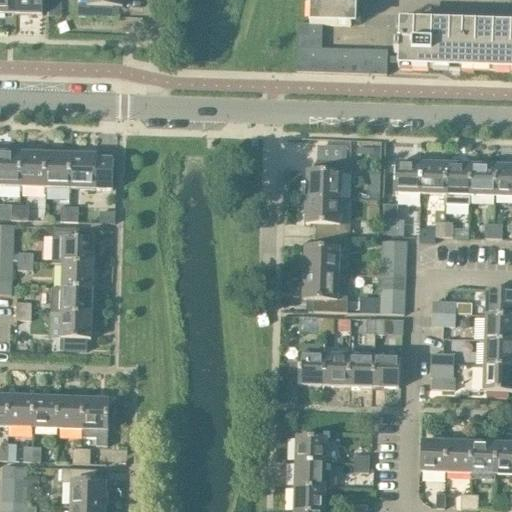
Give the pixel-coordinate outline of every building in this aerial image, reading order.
[(0,0),(0,15),(17,16),(17,0),(0,0)] [(17,0),(17,16),(42,17),(42,0),(17,0)] [(87,0),(87,6),(78,6),(77,19),(111,20),(112,8),(122,9),(122,0),(87,0)] [(296,62),(296,74),(386,77),(386,53),(321,51),(322,26),(350,27),(350,13),(350,0),(310,0),(309,26),(298,26),(296,62)] [(49,3),(48,19),(59,19),(60,4),(49,3)] [(135,39),(136,26),(126,25),(126,39),(135,39)] [(394,44),(394,54),(399,54),(398,69),(511,72),(511,32),(399,29),(399,42),(398,42),(398,44),(394,44)] [(0,188),(20,189),(21,155),(13,155),(13,152),(0,151),(0,188)] [(44,190),(46,156),(37,155),(37,152),(22,152),(22,155),(21,155),(20,189),(44,190)] [(69,191),(71,157),(62,156),(62,153),(47,153),(47,156),(46,156),(44,190),(69,191)] [(71,157),(69,191),(112,192),(113,158),(87,157),(87,154),(72,153),(72,157),(71,157)] [(307,201),(341,202),(342,176),(351,176),(352,164),(318,163),(318,175),(308,174),(307,184),(305,184),(305,198),(307,198),(307,201)] [(421,196),(422,165),(397,165),(396,195),(421,196)] [(445,197),(446,166),(422,165),(421,196),(445,197)] [(470,198),(471,167),(446,166),(445,197),(444,207),(469,207),(470,198)] [(495,198),(496,168),(471,167),(470,198),(495,198)] [(511,168),(496,168),(495,198),(511,199),(511,168)] [(340,227),(341,202),(307,201),(307,203),(305,203),(304,217),(306,217),(306,227),(316,227),(316,238),(349,239),(350,227),(340,227)] [(19,223),(19,208),(11,207),(10,223),(19,223)] [(19,208),(19,223),(28,223),(29,208),(19,208)] [(68,225),(69,209),(61,209),(60,225),(68,225)] [(69,209),(68,225),(78,225),(78,210),(69,209)] [(382,224),(382,237),(394,238),(402,238),(402,224),(394,224),(382,224)] [(444,240),(445,225),(435,225),(435,240),(444,240)] [(445,225),(444,240),(452,240),(453,225),(445,225)] [(494,242),(494,226),(484,226),(484,241),(494,242)] [(494,226),(494,242),(502,242),(502,227),(494,226)] [(0,240),(12,241),(13,228),(0,227),(0,240)] [(51,265),(93,267),(94,241),(78,241),(78,231),(53,230),(51,265)] [(349,251),(349,239),(316,238),(315,249),(305,249),(305,258),(303,258),(302,272),(304,272),(304,275),(338,276),(339,251),(349,251)] [(0,252),(12,253),(12,241),(0,240),(0,252)] [(405,261),(406,245),(406,244),(382,243),(382,260),(405,261)] [(0,262),(12,263),(12,253),(0,252),(0,262)] [(18,264),(33,265),(33,256),(18,256),(18,264)] [(405,271),(405,261),(382,260),(381,271),(405,271)] [(0,273),(11,274),(12,263),(0,262),(0,273)] [(32,273),(33,265),(18,264),(18,272),(32,273)] [(92,293),(93,267),(51,265),(51,266),(63,266),(62,292),(92,293)] [(405,283),(405,271),(381,271),(381,282),(405,283)] [(0,285),(11,286),(11,274),(0,273),(0,285)] [(337,299),(338,276),(304,275),(304,278),(302,278),(302,292),(304,292),(303,301),(314,302),(313,313),(346,314),(347,300),(337,299)] [(404,295),(405,283),(381,282),(380,294),(404,295)] [(0,297),(11,297),(11,286),(0,285),(0,297)] [(52,291),(51,315),(61,316),(91,317),(92,293),(62,292),(52,291)] [(485,319),(511,319),(511,293),(486,293),(485,319)] [(404,305),(404,295),(380,294),(380,305),(404,305)] [(16,314),(31,315),(31,305),(17,305),(16,314)] [(404,317),(404,305),(380,305),(380,317),(404,317)] [(444,328),(444,317),(445,306),(432,305),(431,328),(443,328),(444,328)] [(444,317),(454,318),(455,306),(445,306),(444,317)] [(31,323),(31,315),(16,314),(16,322),(31,323)] [(61,316),(60,341),(64,341),(63,353),(86,354),(86,342),(90,342),(91,317),(61,316)] [(454,329),(454,318),(444,317),(444,328),(454,329)] [(511,343),(511,319),(485,319),(484,343),(511,343)] [(326,336),(326,320),(317,320),(316,336),(326,336)] [(326,320),(326,336),(334,336),(334,321),(326,320)] [(366,321),(366,337),(368,337),(367,345),(375,345),(375,337),(376,322),(366,321)] [(376,322),(375,337),(384,337),(384,322),(376,322)] [(511,368),(511,343),(484,343),(483,368),(511,368)] [(324,387),(325,358),(299,357),(298,386),(324,387)] [(442,357),(430,357),(429,380),(431,380),(442,381),(442,368),(442,357)] [(453,368),(453,367),(453,358),(442,357),(442,368),(453,368)] [(348,388),(349,358),(325,358),(324,387),(348,388)] [(374,389),(375,359),(349,358),(348,388),(374,389)] [(375,359),(374,389),(398,390),(399,360),(375,359)] [(452,381),(453,368),(442,368),(442,381),(431,380),(431,392),(454,393),(455,381),(452,381)] [(511,394),(511,368),(483,368),(482,393),(511,394)] [(31,430),(32,400),(8,399),(7,429),(31,430)] [(56,430),(57,401),(32,400),(31,430),(56,430)] [(81,431),(82,402),(57,401),(56,430),(81,431)] [(82,402),(81,431),(82,431),(82,439),(96,440),(96,448),(107,448),(108,403),(82,402)] [(326,467),(326,441),(296,440),(295,466),(326,467)] [(446,474),(446,445),(421,444),(421,473),(446,474)] [(470,475),(471,446),(446,445),(446,474),(470,475)] [(495,476),(496,446),(471,446),(470,475),(495,476)] [(511,476),(511,447),(496,446),(495,476),(511,476)] [(30,465),(31,450),(23,449),(23,464),(30,465)] [(31,450),(30,465),(40,465),(41,450),(31,450)] [(80,451),(79,466),(90,467),(90,452),(80,451)] [(353,468),(369,468),(369,458),(354,458),(353,468)] [(325,474),(326,467),(295,466),(294,490),(325,491),(332,491),(335,486),(335,479),(333,475),(325,474)] [(368,476),(369,468),(353,468),(353,475),(368,476)] [(26,470),(6,470),(3,470),(2,482),(26,483),(26,470)] [(70,510),(105,511),(106,507),(107,507),(108,494),(106,493),(106,484),(96,484),(96,472),(62,471),(62,484),(71,484),(70,510)] [(27,479),(26,489),(37,489),(37,479),(27,479)] [(25,494),(26,483),(2,482),(2,494),(25,494)] [(323,511),(325,491),(294,490),(293,511),(323,511)] [(25,506),(25,494),(2,494),(1,505),(25,506)] [(444,511),(445,496),(436,496),(435,511),(444,511)] [(466,511),(469,511),(470,497),(461,496),(460,511),(466,511)] [(477,511),(478,511),(478,497),(470,497),(469,511),(477,511)]
